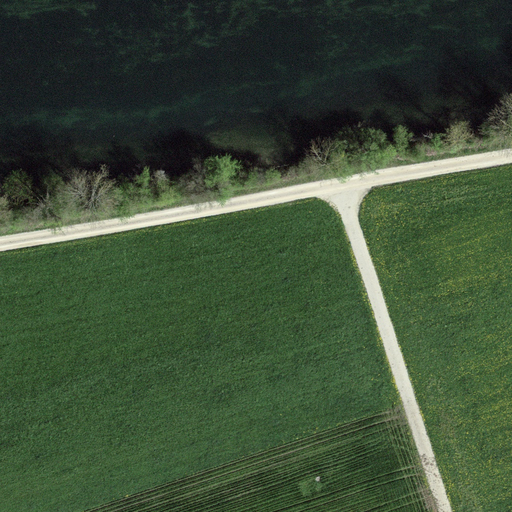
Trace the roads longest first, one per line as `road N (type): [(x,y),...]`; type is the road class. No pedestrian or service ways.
road 1 (track): [(0,244),(511,154)]
road 2 (track): [(340,185),(443,511)]
